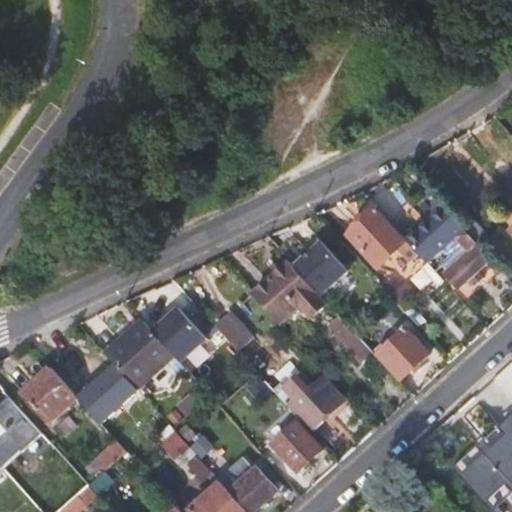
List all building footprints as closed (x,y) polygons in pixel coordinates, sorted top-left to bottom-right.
[(407,239),(370,198),(356,211),(364,219),(347,235),(380,271),(401,251),(413,264),(422,255),(410,243),(407,239)] [(444,206),(407,239),(410,243),(422,255),(429,262),(456,238),(470,252),(446,274),(459,289),(469,281),(479,272),(488,263),(474,247),(477,243),(465,229),(444,206)] [(472,223),(465,229),(477,243),(485,237),(472,223)] [(74,233),(62,224),(53,235),(65,244),(74,233)] [(321,241),(295,265),(322,295),(348,271),(321,241)] [(291,260),(253,294),(281,325),(302,307),(306,311),(323,296),(322,295),(295,265),(291,260)] [(485,278),(479,272),(469,281),(475,288),(485,278)] [(394,281),(384,290),(406,314),(416,305),(412,301),(419,294),(409,283),(402,289),(394,281)] [(312,319),(329,303),(323,296),(306,311),(312,319)] [(172,314),(153,332),(174,355),(181,362),(206,339),(208,341),(219,331),(216,327),(191,300),(174,316),(172,314)] [(229,315),(216,327),(219,331),(237,350),(251,337),(229,315)] [(144,322),(107,355),(137,389),(174,355),(153,332),(144,322)] [(360,361),(372,350),(347,322),(335,332),(360,361)] [(378,353),(402,379),(406,376),(430,354),(406,328),(378,353)] [(256,355),(249,363),(255,370),(263,363),(256,355)] [(79,398),(52,368),(22,393),(49,424),(79,398)] [(287,381),(275,392),(291,409),(311,432),(345,401),(323,377),(313,387),(302,374),(290,385),(287,381)] [(419,390),(406,376),(402,379),(400,381),(413,395),(419,390)] [(280,419),(291,409),(275,392),(267,383),(256,393),(280,419)] [(39,428),(9,395),(0,403),(0,454),(7,448),(11,453),(39,428)] [(511,414),(498,427),(505,434),(464,471),(490,500),(511,479),(511,414)] [(273,445),(298,473),(322,450),(299,423),(273,445)] [(505,434),(498,427),(453,468),(485,504),(490,500),(464,471),(505,434)] [(221,481),(181,437),(172,445),(212,489),(189,509),(191,511),(248,511),(231,492),(221,481)] [(133,465),(123,454),(106,469),(116,480),(133,465)] [(247,458),(221,481),(231,492),(257,469),(247,458)] [(257,469),(231,492),(248,511),(253,511),(276,491),(257,469)] [(105,490),(96,479),(90,484),(99,495),(100,495),(105,490)] [(90,484),(79,494),(88,505),(99,495),(90,484)] [(45,511),(58,511),(62,509),(79,494),(73,488),(45,511)] [(64,511),(80,511),(88,505),(79,494),(62,509),(64,511)] [(183,511),(174,502),(163,511),(183,511)]
